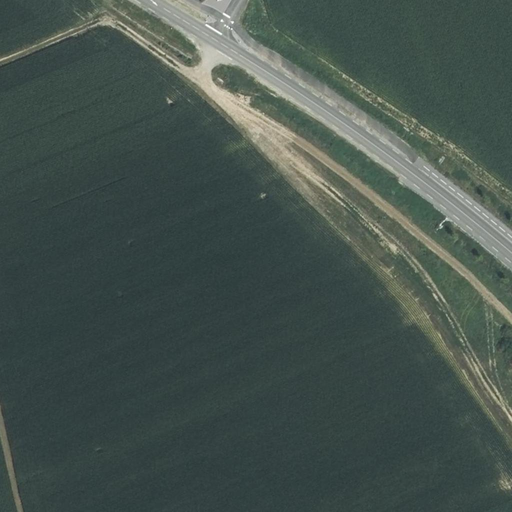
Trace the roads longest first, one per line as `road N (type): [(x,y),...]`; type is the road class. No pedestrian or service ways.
road 1 (track): [(511,439),(383,272),(197,78),(125,28),(93,23)]
road 2 (secondary): [(511,253),(352,129),(152,0)]
